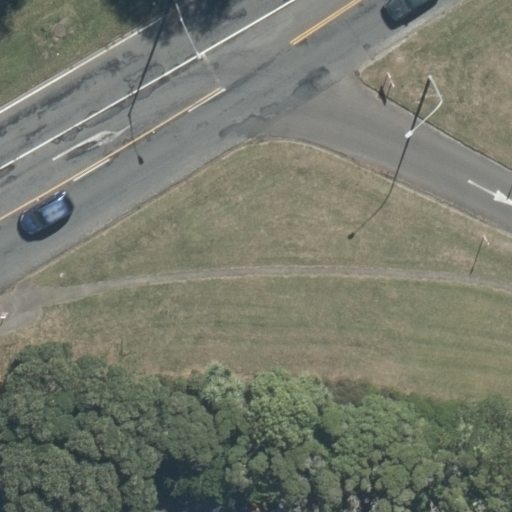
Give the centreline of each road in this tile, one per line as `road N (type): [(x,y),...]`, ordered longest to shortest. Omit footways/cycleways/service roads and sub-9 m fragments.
road 1 (secondary): [(213,58),(511,197)]
road 2 (secondary): [(0,184),(213,58)]
